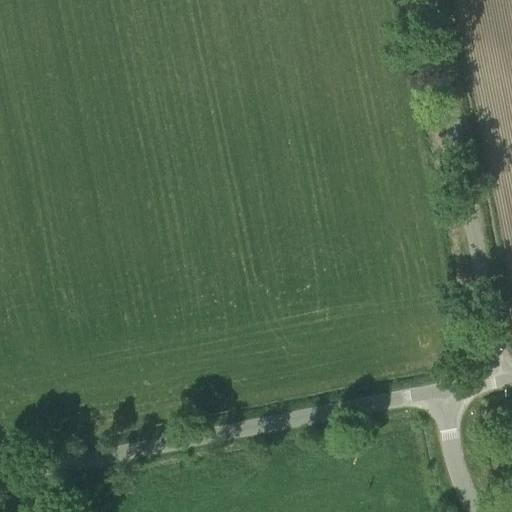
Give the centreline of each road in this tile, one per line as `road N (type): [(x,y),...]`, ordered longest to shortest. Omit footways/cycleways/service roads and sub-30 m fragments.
road 1 (unclassified): [(0,474),(440,392)]
road 2 (unclassified): [(501,381),(424,0)]
road 3 (unclassified): [(476,511),(452,459),(440,392)]
